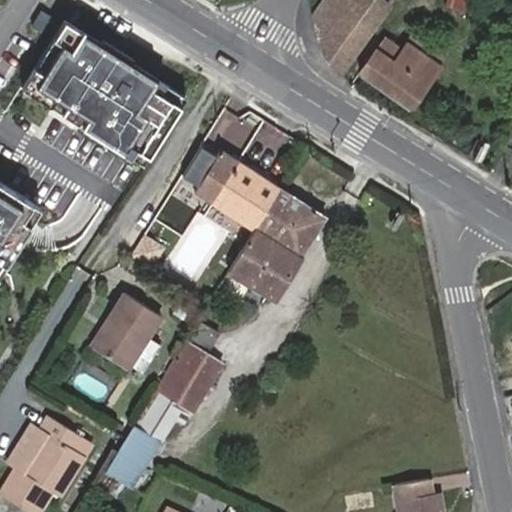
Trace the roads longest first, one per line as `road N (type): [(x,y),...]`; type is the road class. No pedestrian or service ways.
road 1 (residential): [(442,188),(502,511)]
road 2 (primary): [(442,188),(244,65)]
road 3 (primary): [(244,65),(141,0)]
